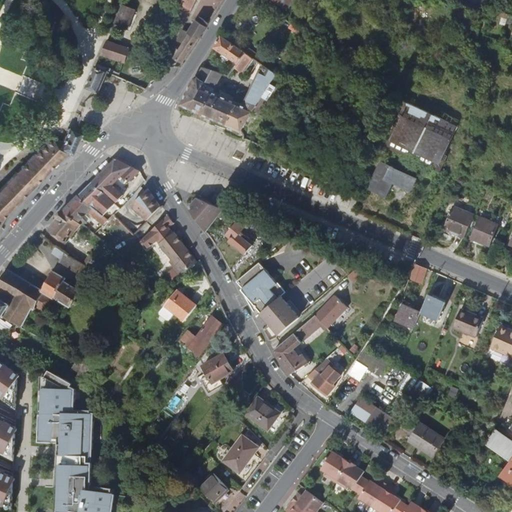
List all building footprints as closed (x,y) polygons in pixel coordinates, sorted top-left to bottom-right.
[(197,0),(182,0),(180,4),(193,10),(197,0)] [(136,11),(124,6),(116,25),(128,30),(136,11)] [(175,58),(183,64),(186,58),(208,26),(197,19),(192,27),(188,25),(185,30),(183,28),(179,40),(185,43),(175,58)] [(216,47),(238,63),(247,53),(236,45),(223,36),(217,45),(216,47)] [(108,41),(102,56),(123,65),(130,51),(108,41)] [(239,41),(236,45),(247,53),(250,48),(239,41)] [(250,48),(247,53),(256,59),(260,62),(266,66),(277,73),(279,68),(250,48)] [(128,72),(141,74),(144,55),(131,53),(128,72)] [(234,67),(244,74),(256,59),(247,53),(238,63),(234,67)] [(107,70),(98,66),(97,68),(95,67),(86,89),(96,94),(98,94),(107,75),(108,73),(106,72),(107,70)] [(218,121),(227,126),(237,103),(254,111),(272,82),(273,81),(278,74),(277,73),(266,66),(242,104),(211,91),(203,87),(193,110),(207,117),(218,121)] [(213,86),(224,73),(204,67),(199,75),(201,80),(213,86)] [(185,107),(193,110),(203,87),(211,91),(213,86),(201,80),(199,75),(198,77),(192,83),(181,106),(185,107)] [(275,101),(283,89),(278,87),(279,86),(272,82),(254,111),(255,111),(254,113),(262,117),(272,102),(270,101),(271,99),(275,101)] [(227,126),(242,133),(254,113),(255,111),(254,111),(237,103),(227,126)] [(405,116),(393,140),(439,163),(451,140),(405,116)] [(0,221),(11,209),(44,176),(66,153),(71,156),(80,134),(79,133),(68,129),(62,142),(52,138),(37,153),(8,182),(0,190),(0,221)] [(127,184),(142,173),(129,167),(117,161),(105,172),(93,184),(112,201),(115,204),(123,196),(113,186),(120,179),(124,181),(124,182),(127,184)] [(384,162),(372,186),(389,196),(397,182),(412,190),(417,179),(384,162)] [(103,216),(115,204),(112,201),(93,184),(87,189),(80,197),(93,208),(103,216)] [(132,206),(148,222),(159,211),(161,208),(148,189),(132,206)] [(218,193),(215,200),(222,203),(225,196),(218,193)] [(413,230),(418,218),(363,196),(357,208),(413,230)] [(104,226),(108,221),(103,216),(93,208),(80,197),(68,208),(64,212),(80,223),(89,214),(104,226)] [(198,221),(206,231),(224,209),(198,198),(189,207),(198,221)] [(446,230),(466,238),(475,215),(455,207),(446,230)] [(165,217),(159,211),(148,222),(141,228),(147,234),(165,217)] [(66,243),(83,224),(80,223),(64,212),(64,213),(57,222),(50,230),(66,243)] [(162,278),(167,286),(175,280),(180,276),(197,263),(174,233),(172,234),(168,228),(173,225),(167,215),(165,217),(147,234),(141,240),(147,248),(156,241),(172,261),(169,263),(174,269),(162,278)] [(262,229),(264,226),(242,217),(226,234),(231,239),(229,241),(245,255),(253,246),(251,244),(253,242),(242,232),(247,227),(249,229),(252,225),(262,229)] [(473,238),(490,245),(498,224),(481,218),(473,238)] [(489,248),(490,245),(473,238),(472,241),(489,248)] [(68,261),(71,258),(64,254),(56,248),(52,252),(61,259),(62,257),(68,261)] [(90,254),(82,265),(84,265),(93,271),(97,273),(104,264),(93,256),(90,254)] [(236,280),(242,287),(264,268),(258,261),(236,280)] [(419,283),(426,269),(414,264),(408,279),(419,283)] [(54,271),(45,287),(43,291),(42,293),(54,300),(70,309),(93,271),(84,265),(72,286),(65,282),(67,279),(54,271)] [(358,266),(348,275),(353,281),(366,269),(358,266)] [(0,312),(4,315),(3,318),(4,319),(6,317),(25,329),(26,327),(24,326),(32,312),(35,313),(37,311),(44,315),(54,300),(42,293),(43,291),(34,285),(35,282),(33,281),(32,284),(22,279),(24,276),(22,275),(20,277),(10,272),(12,268),(10,267),(8,270),(4,268),(0,275),(0,312)] [(253,303),(260,312),(281,295),(286,291),(277,280),(276,281),(264,268),(242,287),(245,290),(253,303)] [(36,282),(35,282),(34,285),(43,291),(45,287),(36,282)] [(197,306),(177,291),(166,305),(185,321),(197,306)] [(445,302),(428,294),(420,310),(420,312),(437,320),(445,302)] [(281,295),(260,312),(280,335),(300,318),(281,295)] [(336,296),(316,315),(327,327),(347,308),(336,296)] [(394,319),(413,327),(420,312),(401,304),(394,319)] [(475,337),(483,319),(470,314),(470,313),(461,309),(453,328),(475,337)] [(225,327),(214,318),(197,341),(188,334),(182,343),(201,357),(225,327)] [(317,329),(310,320),(295,333),(302,342),(317,329)] [(491,348),(511,356),(511,331),(500,327),(491,348)] [(302,342),(295,333),(275,350),(278,355),(281,361),(296,351),(294,349),(302,342)] [(389,360),(368,346),(358,361),(370,368),(380,375),(389,360)] [(304,364),(299,356),(296,351),(281,361),(282,362),(286,368),(290,374),(304,364)] [(213,382),(220,378),(234,371),(225,354),(204,366),(209,375),(213,382)] [(12,403),(17,406),(19,376),(13,372),(14,370),(0,360),(0,397),(10,405),(12,403)] [(314,379),(313,381),(328,394),(335,386),(334,384),(340,376),(330,367),(332,365),(327,360),(309,375),(314,379)] [(370,368),(358,361),(352,369),(349,374),(362,382),(370,368)] [(73,383),(43,366),(40,437),(40,441),(51,442),(51,438),(60,438),(60,442),(57,508),(57,509),(57,511),(58,511),(69,511),(70,511),(79,511),(113,511),(116,494),(112,493),(112,487),(99,484),(97,489),(91,487),(91,482),(92,462),(88,461),(89,448),(93,448),(94,420),(90,420),(90,410),(78,409),(77,413),(71,413),(71,400),(75,400),(76,388),(72,385),(73,383)] [(409,371),(400,386),(412,394),(414,395),(427,403),(436,388),(423,380),(422,379),(409,371)] [(327,396),(328,394),(313,381),(311,383),(327,396)] [(250,396),(243,385),(233,392),(242,406),(250,396)] [(396,393),(409,402),(414,395),(412,394),(400,386),(396,393)] [(281,412),(260,396),(248,412),(269,428),(281,412)] [(362,397),(353,411),(362,416),(388,433),(397,419),(362,397)] [(0,453),(14,460),(16,427),(0,419),(0,453)] [(443,438),(422,425),(412,442),(433,455),(443,438)] [(511,440),(495,429),(487,440),(511,458),(511,440)] [(511,458),(487,440),(487,441),(511,459),(511,458)] [(256,454),(241,442),(222,466),(238,478),(256,454)] [(349,461),(333,451),(322,469),(327,472),(325,474),(336,481),(349,461)] [(511,489),(506,498),(511,502),(511,458),(511,459),(500,476),(504,479),(503,481),(511,487),(511,489)] [(365,471),(356,466),(356,465),(349,460),(349,461),(336,481),(347,489),(349,486),(357,491),(365,479),(362,476),(365,471)] [(14,477),(0,471),(0,503),(5,506),(6,503),(12,506),(14,477)] [(214,473),(207,479),(208,481),(202,487),(216,501),(222,496),(221,494),(228,487),(214,473)] [(359,498),(375,507),(389,485),(382,481),(379,486),(371,480),(370,481),(365,479),(357,491),(362,494),(359,498)] [(389,485),(375,507),(382,511),(399,511),(405,504),(400,501),(401,499),(393,494),(395,489),(389,485)] [(316,511),(324,502),(323,501),(307,490),(301,498),(297,495),(292,501),(306,511),(316,511)] [(306,511),(292,501),(288,507),(292,510),(290,511),(306,511)] [(427,511),(428,511),(412,501),(409,506),(405,504),(399,511),(427,511)]
